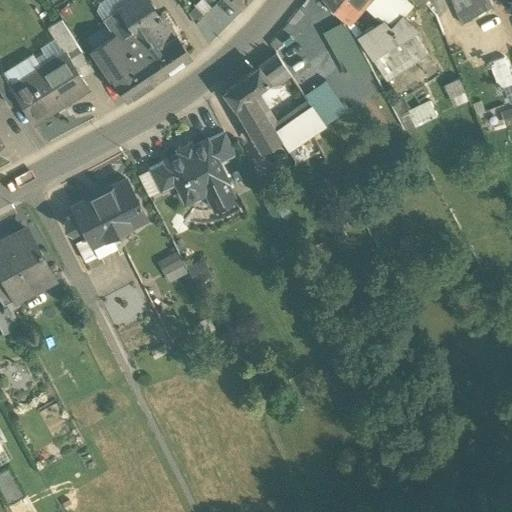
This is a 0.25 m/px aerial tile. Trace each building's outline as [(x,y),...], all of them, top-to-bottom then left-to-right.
[(226,0),(242,14),(254,0),(226,0)] [(336,0),(317,0),(322,4),(331,11),(347,30),(356,20),(336,0)] [(374,0),(336,0),(356,20),(361,14),(374,0)] [(407,16),(389,0),(374,0),(361,14),(379,33),(394,24),(407,41),(411,37),(398,25),(407,16)] [(483,0),(461,0),(447,8),(459,34),(491,16),(483,0)] [(144,5),(106,30),(115,46),(93,60),(128,112),(192,70),(163,25),(159,28),(144,5)] [(379,33),(355,47),(368,69),(408,44),(407,41),(394,24),(379,33)] [(83,59),(63,29),(49,38),(67,68),(70,68),(83,59)] [(352,89),(369,79),(343,32),(325,42),(352,89)] [(408,44),(368,69),(383,91),(423,65),(408,44)] [(277,61),(260,74),(272,90),(288,79),(277,61)] [(32,64),(2,82),(2,83),(11,97),(41,78),(32,64)] [(511,89),(504,70),(499,67),(485,73),(496,100),(511,93),(511,89)] [(67,68),(43,83),(41,78),(11,97),(19,110),(33,133),(35,132),(33,128),(61,111),(63,114),(89,99),(70,68),(67,68)] [(260,74),(226,101),(237,117),(238,116),(260,157),(279,145),(277,140),(255,103),(272,90),(260,74)] [(11,97),(2,83),(0,84),(0,100),(10,115),(19,110),(11,97)] [(312,116),(325,134),(346,120),(326,91),(305,105),(312,116)] [(435,126),(425,109),(407,120),(416,136),(435,126)] [(312,116),(277,140),(279,145),(289,160),(325,134),(312,116)] [(226,141),(208,150),(219,173),(220,173),(237,164),(226,141)] [(208,150),(151,179),(162,201),(179,193),(187,210),(206,200),(212,212),(234,201),(220,173),(219,173),(208,150)] [(128,190),(103,202),(105,206),(76,221),(78,225),(84,237),(93,255),(112,247),(148,229),(142,218),(144,218),(141,213),(140,214),(128,190)] [(234,201),(212,212),(216,220),(238,209),(234,201)] [(78,225),(67,231),(67,238),(73,242),(84,237),(78,225)] [(28,239),(0,254),(0,279),(16,309),(55,289),(43,267),(44,267),(41,261),(40,261),(28,239)] [(112,247),(93,255),(100,268),(118,259),(112,247)] [(324,258),(311,260),(313,271),(325,268),(324,258)] [(170,291),(188,283),(180,263),(161,271),(170,291)] [(16,309),(0,279),(0,306),(6,315),(16,309)] [(20,337),(7,318),(0,322),(0,337),(4,345),(6,344),(20,337)] [(0,472),(11,466),(0,449),(0,472)]
